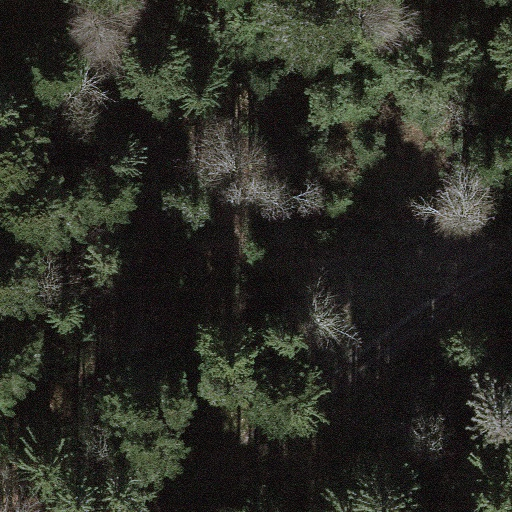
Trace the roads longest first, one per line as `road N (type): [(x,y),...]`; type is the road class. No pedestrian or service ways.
road 1 (track): [(323,379),(511,263)]
road 2 (track): [(323,379),(171,511)]
